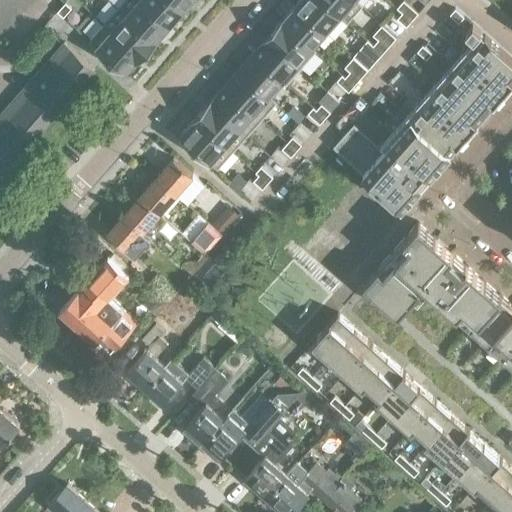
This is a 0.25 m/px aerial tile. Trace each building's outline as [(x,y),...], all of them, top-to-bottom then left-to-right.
[(170,23),(143,0),(123,0),(118,6),(155,40),(170,23)] [(185,7),(177,0),(143,0),(170,23),(185,7)] [(347,21),(324,0),(298,0),(295,3),(326,30),(339,15),(347,22),(347,21)] [(362,4),(356,0),(324,0),(347,21),(362,4)] [(411,19),(418,12),(405,0),(402,0),(397,6),(402,11),(411,19)] [(71,7),(65,1),(57,10),(63,15),(71,7)] [(326,30),(295,3),(281,20),(315,50),(316,49),(312,46),(326,30)] [(155,40),(118,6),(103,23),(141,56),(155,40)] [(459,21),(464,15),(455,7),(450,13),(459,21)] [(411,19),(402,11),(397,17),(406,25),(411,19)] [(315,50),(281,20),(267,36),(301,66),(315,50)] [(141,56),(103,23),(89,39),(126,72),(135,62),(135,63),(141,56)] [(402,205),(511,80),(511,57),(485,34),(478,41),(475,37),(481,30),(473,23),(466,31),(477,42),(383,148),(354,122),(333,145),(402,205)] [(301,66),(267,36),(260,43),(252,52),(286,82),(301,66)] [(378,38),(373,44),(382,52),(388,46),(378,38)] [(63,41),(0,112),(0,135),(19,153),(94,68),(63,41)] [(382,52),(373,44),(368,50),(377,58),(382,52)] [(426,58),(432,52),(423,44),(417,50),(426,58)] [(286,82),(252,52),(238,68),(276,101),(277,100),(269,94),(282,80),(286,83),(286,82)] [(276,101),(238,68),(224,84),(261,118),(276,101)] [(350,70),(345,76),(354,84),(359,78),(350,70)] [(354,84),(345,76),(342,73),(337,79),(349,90),(354,84)] [(261,118),(224,84),(209,100),(247,134),(261,118)] [(247,134),(209,100),(195,116),(233,150),(247,134)] [(322,102),(316,108),(325,116),(331,110),(322,102)] [(325,116),(316,108),(313,105),(308,112),(320,122),(325,116)] [(233,150),(195,116),(180,134),(217,167),(233,150)] [(0,174),(19,153),(0,135),(0,174)] [(293,135),(287,141),(296,149),(302,143),(293,135)] [(296,149),(287,141),(282,147),(291,155),(296,149)] [(175,193),(192,174),(172,157),(156,176),(175,193)] [(255,171),(258,173),(268,182),(273,175),(261,165),(255,171)] [(262,187),(268,182),(258,173),(253,179),(262,187)] [(175,193),(156,176),(139,194),(166,217),(167,216),(160,210),(175,193)] [(166,217),(139,194),(123,212),(170,254),(179,244),(158,226),(166,217)] [(223,232),(239,214),(228,204),(212,222),(223,232)] [(198,209),(185,229),(194,235),(207,215),(198,209)] [(170,254),(123,212),(107,231),(126,249),(135,239),(156,257),(163,262),(170,254)] [(192,239),(205,251),(221,232),(207,220),(192,239)] [(473,326),(501,294),(442,242),(418,220),(364,282),(398,313),(425,283),(473,326)] [(95,342),(98,339),(110,350),(115,345),(116,346),(138,321),(114,300),(104,312),(94,304),(100,297),(105,302),(130,274),(109,254),(59,310),(95,342)] [(193,272),(209,286),(225,268),(209,254),(193,272)] [(173,285),(157,271),(149,282),(156,288),(165,295),(169,299),(177,290),(172,286),(173,285)] [(156,314),(169,300),(156,288),(143,302),(156,314)] [(511,314),(511,303),(501,294),(473,326),(489,340),(511,314)] [(329,354),(354,325),(338,311),(312,340),(329,354)] [(506,354),(511,347),(511,314),(489,340),(506,354)] [(127,369),(145,386),(166,362),(157,355),(169,341),(161,334),(166,329),(156,321),(142,337),(150,344),(127,369)] [(345,368),(370,340),(354,325),(329,354),(345,368)] [(361,383),(387,354),(370,340),(345,368),(361,383)] [(378,397),(403,369),(387,354),(361,383),(378,397)] [(166,362),(145,386),(163,402),(186,377),(194,384),(208,368),(199,360),(191,369),(184,363),(176,372),(166,362)] [(308,378),(313,373),(303,364),(299,370),(308,378)] [(210,398),(229,377),(216,366),(210,373),(209,373),(197,387),(210,398)] [(394,412),(419,383),(403,369),(378,397),(394,412)] [(318,387),(323,382),(313,373),(308,378),(318,387)] [(410,426),(435,398),(419,383),(394,412),(410,426)] [(340,407),(345,402),(336,393),(331,398),(340,407)] [(256,439),(279,413),(283,408),(272,398),(249,423),(241,416),(234,423),(225,415),(204,439),(222,455),(245,429),(256,439)] [(427,440),(452,412),(435,398),(410,426),(427,440)] [(186,422),(204,439),(225,415),(207,399),(186,422)] [(350,416),(355,411),(345,402),(340,407),(350,416)] [(0,445),(19,425),(0,407),(0,445)] [(443,455),(468,427),(452,412),(427,440),(443,455)] [(286,436),(294,427),(279,413),(256,439),(252,444),(264,454),(244,477),(265,496),(285,474),(279,468),(283,463),(279,460),(294,443),(286,436)] [(373,436),(378,431),(368,422),(363,427),(373,436)] [(459,469),(484,441),(468,427),(443,455),(459,469)] [(369,444),(354,431),(344,441),(360,455),(369,444)] [(382,445),(387,440),(378,431),(373,436),(382,445)] [(471,488),(501,455),(484,441),(459,469),(455,474),(471,488)] [(405,465),(410,460),(400,451),(395,456),(405,465)] [(491,499),(511,475),(511,465),(501,455),(471,488),(472,489),(475,485),(491,499)] [(285,474),(265,496),(268,499),(266,501),(275,508),(276,506),(282,511),(288,511),(311,487),(323,498),(342,475),(321,456),(300,478),(296,475),(291,479),(285,474)] [(415,474),(419,469),(410,460),(405,465),(415,474)] [(330,511),(350,511),(363,497),(352,487),(356,482),(347,475),(345,478),(342,475),(323,498),(334,508),(330,511)] [(446,484),(436,475),(427,485),(437,494),(442,489),(446,484)] [(505,511),(508,511),(511,508),(511,475),(491,499),(505,511)] [(49,502),(60,511),(75,511),(86,500),(67,483),(49,502)] [(447,503),(452,497),(442,489),(437,494),(447,503)] [(98,511),(86,500),(75,511),(98,511)]
